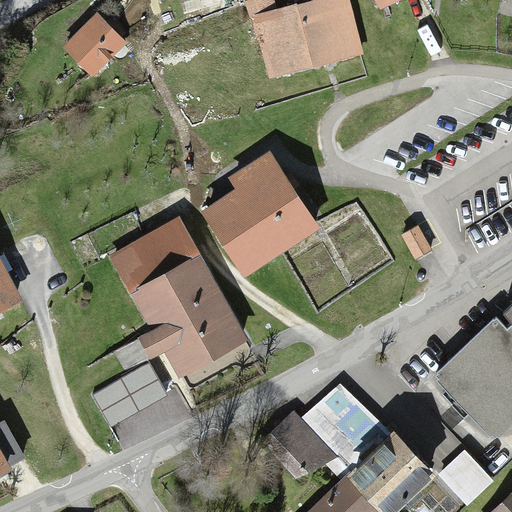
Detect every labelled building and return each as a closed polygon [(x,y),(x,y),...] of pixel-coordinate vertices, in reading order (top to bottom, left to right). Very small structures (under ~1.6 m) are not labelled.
[(271,0),(256,0),(242,3),(260,80),(358,57),(345,0),(309,0),(273,8),(271,0)] [(363,0),(370,13),(399,0),(363,0)] [(95,17),(64,49),(90,73),(120,41),(95,17)] [(200,213),(242,278),(315,229),(273,165),(230,193),(200,213)] [(240,340),(172,218),(105,256),(146,330),(133,337),(146,360),(159,352),(173,378),(240,340)] [(413,225),(395,234),(407,259),(426,250),(413,225)] [(0,253),(0,311),(22,302),(0,253)] [(511,300),(498,313),(506,321),(500,326),(492,318),(429,375),(438,385),(464,413),(490,441),(495,436),(511,420),(511,300)] [(288,413),(259,441),(300,484),(366,420),(334,387),(297,422),(288,413)] [(128,391),(112,404),(131,428),(147,415),(128,391)] [(6,423),(0,426),(0,475),(25,463),(6,423)] [(389,433),(343,476),(377,511),(388,511),(428,474),(389,433)] [(377,511),(343,476),(305,511),(377,511)] [(511,511),(511,490),(510,488),(486,511),(511,511)]
